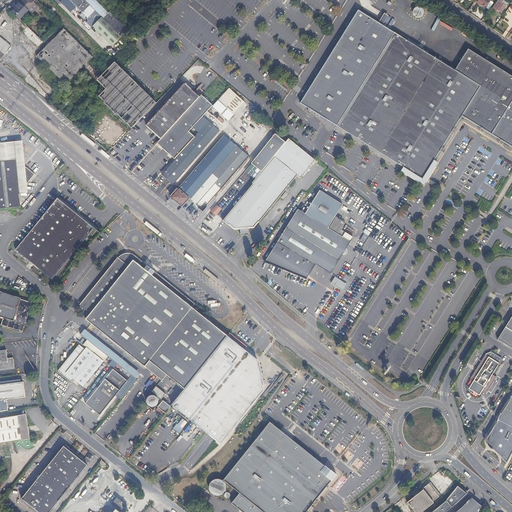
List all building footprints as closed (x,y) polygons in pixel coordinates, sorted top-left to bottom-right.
[(14,10),(12,11),(15,14),(20,19),(29,10),(22,3),(18,0),(17,0),(11,7),(14,10)] [(32,0),(24,0),(22,3),(29,10),(35,3),(32,0)] [(84,0),(69,0),(79,9),(86,1),(84,0)] [(84,0),(86,1),(95,10),(96,11),(103,18),(108,23),(115,15),(100,0),(84,0)] [(503,1),(501,0),(498,0),(494,7),(501,12),(505,6),(502,4),(503,1)] [(404,167),(422,178),(425,173),(433,160),(461,115),(480,86),(454,70),(358,10),(307,91),(300,102),(404,167)] [(114,46),(123,37),(108,23),(103,18),(94,27),(114,46)] [(27,25),(21,32),(29,39),(38,48),(44,41),(27,25)] [(63,28),(36,56),(65,84),(92,57),(63,28)] [(0,60),(6,53),(9,49),(11,47),(0,37),(0,60)] [(38,48),(29,39),(22,46),(32,56),(39,49),(38,48)] [(454,70),(480,86),(461,115),(469,120),(500,69),(467,49),(454,70)] [(511,76),(500,69),(469,120),(491,134),(511,99),(511,76)] [(146,124),(161,138),(202,94),(205,91),(199,86),(194,91),(185,83),(146,124)] [(229,120),(243,104),(227,90),(214,105),(213,106),(229,120)] [(157,143),(175,159),(197,135),(191,129),(204,115),(213,106),(214,105),(202,94),(161,138),(157,143)] [(511,99),(491,134),(511,146),(511,99)] [(77,105),(73,102),(69,106),(67,104),(63,108),(72,115),(75,111),(74,109),(77,105)] [(191,129),(197,135),(162,175),(173,184),(220,130),(204,115),(191,129)] [(225,135),(178,188),(179,189),(172,197),(184,207),(190,199),(237,145),(225,135)] [(261,174),(274,157),(285,144),(274,136),(251,166),(261,174)] [(274,157),(300,178),(314,161),(288,140),(285,144),(274,157)] [(0,142),(0,160),(14,159),(15,167),(21,172),(24,168),(21,141),(0,142)] [(237,145),(190,199),(203,210),(250,157),(237,145)] [(261,174),(255,182),(256,182),(230,214),(223,223),(234,232),(239,231),(240,237),(248,236),(248,230),(253,229),(296,177),(299,179),(300,178),(274,157),(261,174)] [(14,159),(0,160),(0,208),(19,207),(18,194),(26,185),(34,175),(25,167),(24,168),(21,172),(15,167),(14,159)] [(438,162),(433,160),(422,178),(404,167),(401,171),(424,185),(438,162)] [(255,182),(261,174),(251,166),(245,173),(255,182)] [(255,182),(245,173),(218,205),(230,214),(256,182),(255,182)] [(26,185),(18,194),(26,193),(26,185)] [(322,187),(307,210),(306,210),(298,205),(264,259),(306,276),(316,261),(330,271),(354,235),(345,229),(343,234),(329,225),(344,201),(322,187)] [(77,212),(59,197),(17,248),(53,278),(95,227),(89,222),(77,212)] [(346,220),(337,214),(330,225),(339,231),(346,220)] [(118,257),(128,266),(133,260),(192,307),(195,304),(134,255),(130,253),(126,253),(121,254),(118,257)] [(90,314),(88,317),(91,319),(89,322),(162,380),(166,375),(184,389),(228,335),(192,307),(133,260),(128,266),(118,257),(80,305),(90,314)] [(346,284),(335,276),(331,283),(343,291),(346,284)] [(25,299),(0,292),(0,316),(8,319),(6,326),(28,332),(36,303),(25,300),(25,299)] [(511,348),(511,330),(506,327),(498,339),(511,348)] [(137,375),(82,331),(78,336),(82,339),(105,357),(134,380),(137,375)] [(184,389),(172,406),(174,408),(189,420),(211,437),(221,444),(227,437),(239,421),(250,408),(263,391),(262,385),(263,385),(261,374),(259,365),(258,359),(251,354),(245,349),(247,346),(230,332),(228,335),(184,389)] [(105,357),(82,339),(77,344),(83,349),(84,348),(101,362),(105,357)] [(0,372),(15,371),(14,353),(8,354),(7,346),(0,346),(0,372)] [(82,350),(76,346),(55,372),(69,383),(71,380),(80,388),(101,362),(84,348),(83,349),(82,350)] [(486,354),(480,362),(466,385),(470,388),(469,389),(479,396),(482,396),(483,396),(496,377),(493,375),(502,359),(491,352),(486,354)] [(125,382),(110,370),(83,404),(97,415),(125,382)] [(0,397),(8,397),(26,395),(24,378),(0,380),(0,397)] [(156,385),(152,391),(162,399),(166,393),(156,385)] [(151,395),(149,396),(146,399),(146,402),(147,404),(149,407),(153,407),(155,406),(157,404),(158,401),(157,398),(155,396),(151,395)] [(511,395),(486,438),(486,440),(486,442),(488,445),(490,447),(495,451),(501,455),(508,459),(511,451),(511,395)] [(0,397),(0,408),(9,408),(8,397),(0,397)] [(162,401),(158,406),(166,412),(170,407),(162,401)] [(24,414),(0,417),(0,442),(28,439),(24,414)] [(284,433),(270,422),(265,429),(224,481),(240,494),(232,505),(241,511),(307,511),(337,474),(317,459),(298,444),(284,433)] [(57,453),(19,499),(34,511),(47,511),(85,467),(62,447),(57,453)] [(194,483),(186,477),(177,488),(181,491),(179,493),(184,496),(194,483)] [(212,483),(211,486),(210,490),(212,493),(214,495),(218,497),(221,496),(224,494),(226,492),(227,488),(226,485),(225,483),(222,481),(219,480),(217,480),(214,481),(212,483)] [(405,502),(413,511),(420,511),(432,502),(431,501),(438,494),(428,482),(420,488),(421,489),(405,502)] [(448,495),(446,498),(446,499),(430,511),(444,511),(451,506),(466,492),(457,485),(453,490),(448,495)] [(477,501),(471,496),(460,506),(453,511),(475,511),(481,505),(477,501)] [(121,511),(126,507),(115,498),(110,505),(115,509),(112,511),(121,511)]
